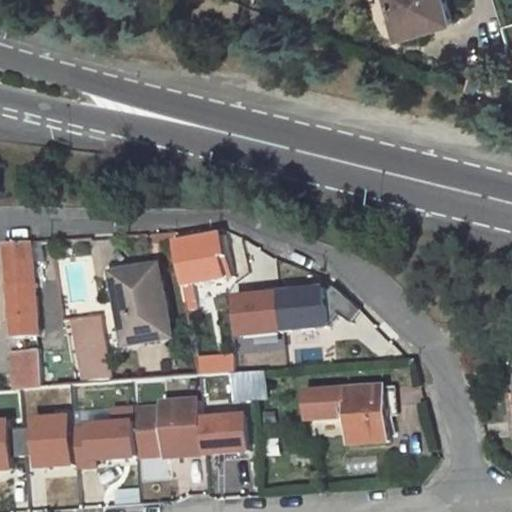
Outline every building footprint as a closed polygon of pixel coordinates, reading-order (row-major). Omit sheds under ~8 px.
[(455,23),(447,0),(393,0),(404,37),(455,23)] [(44,251),(43,261),(58,259),(57,250),(44,251)] [(238,284),(229,250),(183,261),(189,298),(238,284)] [(17,345),(41,344),(34,252),(10,254),(17,345)] [(162,312),(157,281),(117,288),(129,355),(175,347),(168,311),(162,312)] [(239,305),(247,333),(262,328),(253,300),(239,305)] [(112,393),(103,327),(79,329),(88,395),(112,393)] [(290,350),(289,339),(242,341),(243,352),(290,350)] [(42,399),(40,359),(12,360),(14,400),(42,399)] [(271,382),(270,364),(256,365),(257,383),(271,382)] [(256,365),(200,369),(203,387),(241,384),(257,383),(256,365)] [(259,406),(273,405),(271,382),(257,383),(259,406)] [(241,384),(242,407),(259,406),(257,383),(241,384)] [(390,449),(386,398),(351,401),(312,404),(314,433),(346,430),(345,420),(353,419),(355,452),(390,449)] [(204,459),(202,410),(168,412),(170,461),(204,459)] [(0,471),(35,468),(31,420),(0,422),(0,471)]
